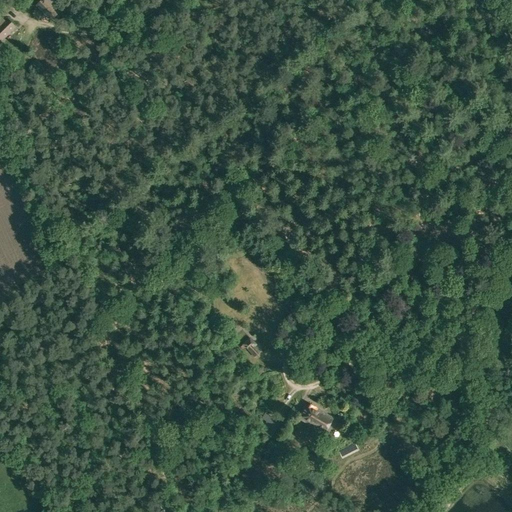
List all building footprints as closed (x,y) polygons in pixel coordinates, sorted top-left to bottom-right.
[(40,0),(35,5),(50,21),(58,13),(45,0),(40,0)] [(0,41),(15,27),(7,18),(4,21),(0,16),(0,41)] [(511,306),(501,309),(506,328),(511,326),(511,319),(511,316),(511,315),(511,306)] [(246,347),(254,357),(260,352),(254,345),(256,344),(250,338),(240,346),(243,349),(246,347)] [(308,420),(325,431),(332,418),(307,403),(298,417),(307,422),(308,420)] [(260,429),(276,439),(285,427),(265,413),(261,418),(266,421),(260,429)] [(174,422),(180,431),(187,426),(180,418),(174,422)]
